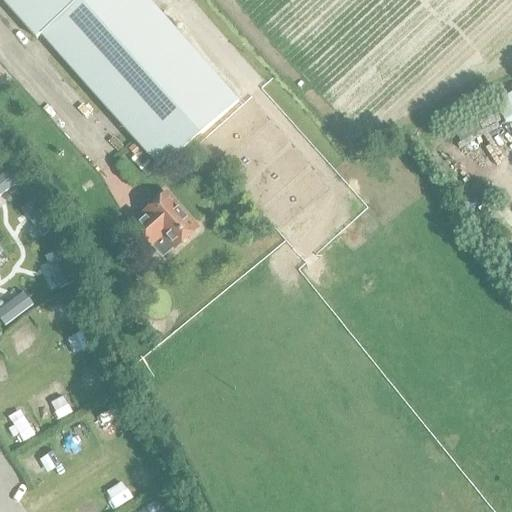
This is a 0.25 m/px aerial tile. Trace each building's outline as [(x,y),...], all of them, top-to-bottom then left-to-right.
[(161,170),(195,140),(238,102),(147,0),(0,0),(37,39),(41,35),(161,170)] [(5,172),(0,175),(0,193),(13,184),(5,172)] [(197,229),(165,193),(143,213),(146,216),(134,227),(150,245),(163,234),(175,248),(197,229)] [(56,227),(29,198),(18,208),(44,237),(56,227)] [(73,282),(58,248),(44,254),(59,288),(73,282)] [(23,291),(0,306),(0,319),(3,323),(31,304),(23,291)] [(144,328),(144,333),(149,339),(155,340),(159,336),(160,330),(154,324),(149,324),(144,328)]
